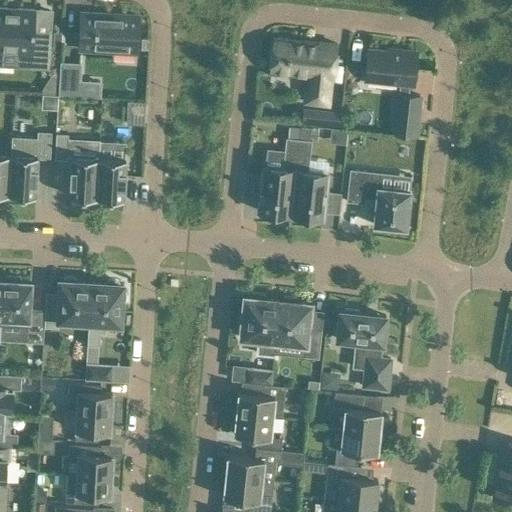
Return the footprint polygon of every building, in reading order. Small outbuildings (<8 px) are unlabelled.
[(0,63),(30,65),(47,66),(50,30),(34,29),(35,9),(0,7),(0,63)] [(81,12),(80,34),(79,48),(136,51),(139,15),(81,12)] [(54,31),(53,46),(61,47),(62,32),(54,31)] [(269,72),(312,76),(312,82),(318,83),(316,102),(328,104),(331,78),(333,78),(337,43),(273,36),(269,72)] [(401,50),(401,52),(368,48),(365,78),(400,82),(399,92),(398,92),(394,133),(416,135),(420,94),(408,93),(409,83),(413,83),(417,51),(401,50)] [(60,62),(58,95),(78,96),(80,63),(60,62)] [(128,100),(127,122),(143,123),(145,101),(128,100)] [(323,109),(321,125),(340,127),(342,111),(323,109)] [(289,126),(288,137),(299,138),(300,127),(289,126)] [(300,127),(299,138),(309,139),(310,128),(300,127)] [(11,152),(8,193),(12,193),(12,196),(25,197),(25,194),(35,194),(37,157),(50,157),(52,131),(37,130),(37,136),(12,135),(11,152)] [(54,158),(67,158),(68,132),(56,132),(54,158)] [(258,210),(291,213),(299,138),(288,137),(286,136),(282,167),(263,165),(258,210)] [(299,138),(291,213),(297,214),(297,218),(308,219),(309,215),(323,217),(327,172),(308,170),(312,139),(309,139),(299,138)] [(5,193),(8,193),(11,152),(0,151),(0,195),(5,195),(5,193)] [(93,196),(96,196),(99,156),(72,154),(70,195),(80,195),(80,198),(93,199),(93,196)] [(99,156),(96,196),(100,197),(100,199),(112,200),(113,197),(123,198),(125,157),(99,156)] [(350,168),(346,200),(364,202),(365,197),(376,198),(373,223),(406,227),(410,189),(379,186),(380,177),(371,176),(372,170),(350,168)] [(43,341),(44,326),(45,309),(29,309),(31,281),(20,280),(20,276),(6,275),(5,279),(3,279),(0,326),(0,327),(1,327),(1,323),(27,325),(26,340),(43,341)] [(88,321),(91,281),(76,280),(76,278),(73,277),(70,276),(67,276),(64,277),(64,280),(60,279),(59,291),(46,291),(45,309),(44,326),(58,327),(59,319),(88,321)] [(91,281),(88,321),(87,344),(99,345),(100,331),(105,331),(105,322),(120,323),(122,300),(124,300),(125,297),(126,294),(126,291),(125,288),(122,288),(123,283),(119,283),(119,281),(116,279),(113,279),(110,279),(107,280),(106,282),(91,281)] [(275,354),(276,340),(280,299),(265,297),(266,293),(252,292),(252,296),(245,295),(240,336),(259,338),(257,352),(275,354)] [(280,299),(276,340),(305,343),(304,355),(319,357),(322,328),(308,326),(311,302),(296,301),(297,296),(283,295),(283,299),(280,299)] [(363,385),(388,387),(391,358),(380,356),(381,342),(383,343),(386,314),(359,312),(359,309),(344,307),(344,310),(340,310),(336,338),(356,340),(353,365),(365,367),(363,385)] [(85,378),(111,380),(112,364),(86,362),(85,378)] [(245,380),(264,382),(272,383),(273,369),(247,366),(245,380)] [(331,371),(323,370),(321,387),(338,389),(339,380),(331,371)] [(20,388),(21,374),(0,373),(0,409),(11,410),(12,388),(20,388)] [(54,389),(54,377),(41,376),(41,389),(54,389)] [(309,379),(308,386),(311,387),(319,388),(320,380),(309,379)] [(78,395),(77,409),(111,411),(112,391),(101,391),(101,383),(69,381),(68,394),(78,395)] [(286,385),(272,383),(264,382),(263,393),(239,390),(236,412),(272,415),(282,416),(286,385)] [(345,406),(343,427),(379,431),(381,410),(362,408),(364,393),(335,390),(333,405),(345,406)] [(0,445),(9,446),(17,446),(18,432),(10,432),(11,410),(0,409),(0,445)] [(111,411),(77,409),(75,439),(98,440),(98,431),(110,431),(111,411)] [(272,415),(236,412),(234,433),(257,435),(256,446),(281,449),(281,448),(282,436),(270,435),(272,415)] [(38,427),(37,438),(52,439),(52,427),(38,427)] [(379,435),(379,431),(343,427),(341,448),(336,447),(335,462),(351,464),(356,465),(358,450),(377,452),(377,448),(380,448),(381,435),(379,435)] [(511,442),(504,441),(494,496),(511,499),(511,442)] [(78,454),(77,472),(111,474),(113,454),(101,454),(101,444),(69,442),(68,453),(78,454)] [(9,446),(0,445),(0,481),(7,482),(7,481),(5,481),(7,459),(9,459),(9,446)] [(281,449),(279,462),(303,465),(304,459),(305,451),(281,448),(281,449)] [(226,471),(226,474),(262,477),(264,457),(228,453),(227,458),(224,457),(223,470),(226,471)] [(27,457),(26,469),(36,469),(36,458),(27,457)] [(303,469),(327,472),(328,461),(304,459),(303,465),(303,469)] [(351,464),(335,462),(328,461),(327,472),(326,480),(340,482),(338,499),(375,503),(378,479),(350,476),(351,464)] [(111,474),(77,472),(67,472),(66,501),(98,503),(98,494),(110,494),(111,474)] [(262,477),(226,474),(223,496),(246,498),(245,508),(270,511),(274,479),(262,477)] [(44,490),(35,490),(34,500),(44,501),(44,490)] [(374,511),(375,503),(338,499),(336,511),(374,511)] [(33,511),(44,511),(45,502),(34,501),(33,511)]
